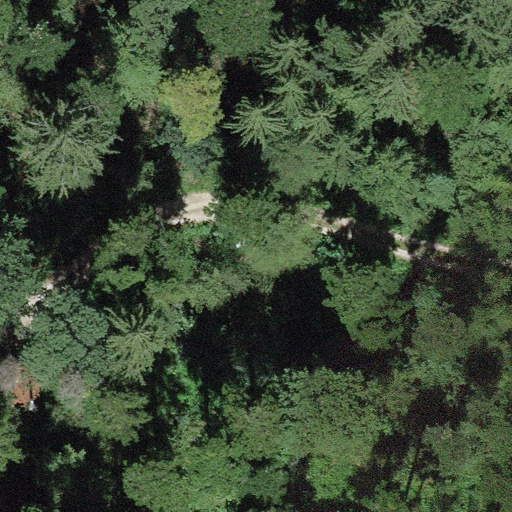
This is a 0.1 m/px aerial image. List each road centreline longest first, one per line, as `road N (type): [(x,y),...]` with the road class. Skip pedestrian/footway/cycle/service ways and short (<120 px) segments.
road 1 (track): [(333,0),(156,192),(0,337)]
road 2 (track): [(156,192),(511,268)]
